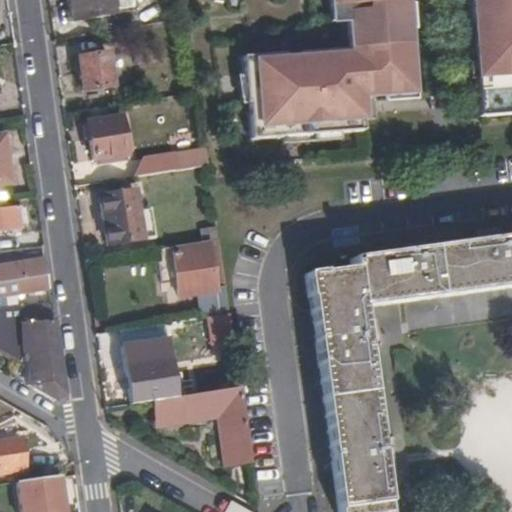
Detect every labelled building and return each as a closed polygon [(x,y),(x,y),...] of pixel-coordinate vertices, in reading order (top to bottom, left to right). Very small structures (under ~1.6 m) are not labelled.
[(68,0),(73,22),(135,12),(133,0),(68,0)] [(328,0),(330,24),(346,23),(348,48),(349,55),(299,59),(283,60),(282,55),(241,59),(242,76),(244,105),(246,105),(250,140),(282,138),(340,133),(363,131),(362,118),(376,117),(374,95),(387,94),(411,93),(409,60),(411,60),(409,30),(407,4),(406,0),(328,0)] [(511,0),(467,0),(471,47),(477,47),(478,59),(472,60),(476,117),(511,114),(511,0)] [(407,4),(409,30),(416,30),(414,3),(407,4)] [(349,55),(348,48),(298,52),(299,59),(349,55)] [(107,57),(78,61),(81,95),(112,90),(107,57)] [(244,105),(242,76),(236,77),(239,106),(244,105)] [(126,157),(120,119),(86,124),(91,161),(126,157)] [(340,133),(282,138),(282,144),(341,139),(340,133)] [(177,173),(208,168),(205,149),(174,154),(177,173)] [(140,243),(134,195),(97,200),(104,248),(140,243)] [(4,212),(3,205),(0,205),(0,233),(20,231),(20,227),(24,227),(22,213),(17,213),(16,210),(4,212)] [(309,297),(339,511),(388,511),(363,307),(511,287),(511,237),(343,261),(345,271),(317,275),(317,272),(303,274),(307,296),(309,297)] [(212,263),(209,243),(172,249),(179,299),(198,297),(202,320),(213,318),(228,315),(225,293),(217,294),(214,269),(217,268),(216,263),(212,263)] [(0,284),(46,277),(43,261),(0,268),(0,284)] [(46,277),(0,284),(0,298),(14,296),(47,290),(46,277)] [(0,310),(16,308),(14,296),(0,298),(0,310)] [(63,393),(50,304),(16,308),(0,310),(0,354),(16,364),(23,363),(26,385),(54,402),(63,393)] [(228,315),(213,318),(216,342),(231,341),(228,315)] [(124,369),(129,406),(152,403),(173,400),(164,350),(133,354),(135,367),(124,369)] [(238,385),(236,376),(225,377),(227,386),(238,385)] [(222,467),(248,464),(238,390),(173,400),(152,403),(155,428),(214,421),(222,467)] [(0,443),(0,474),(23,471),(18,442),(0,443)] [(62,511),(57,479),(16,486),(20,511),(62,511)]
